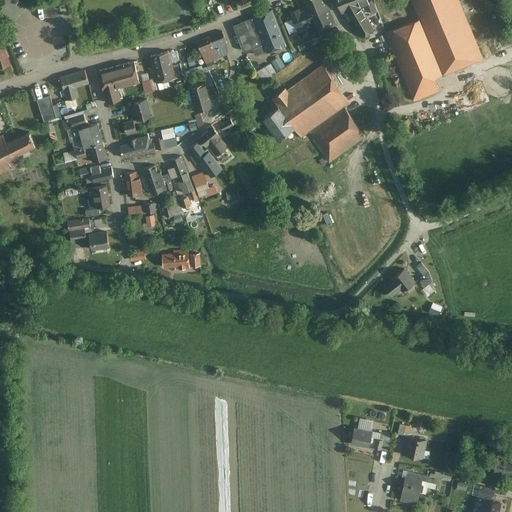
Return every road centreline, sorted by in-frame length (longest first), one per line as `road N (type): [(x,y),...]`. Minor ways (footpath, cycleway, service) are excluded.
road 1 (residential): [(418,231),(384,149),(365,62),(330,0)]
road 2 (residential): [(116,171),(164,157),(202,131),(233,75),(227,22)]
road 3 (residential): [(89,60),(227,22)]
